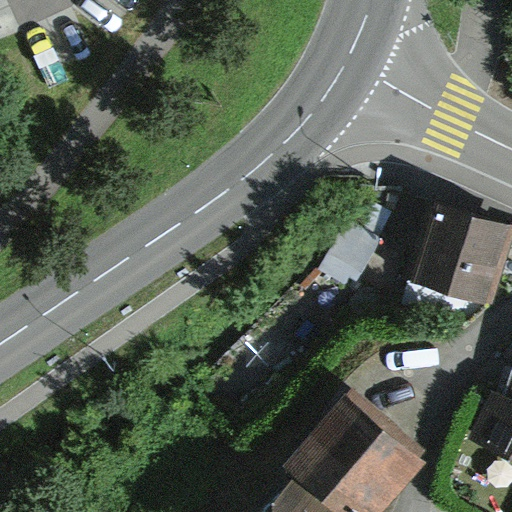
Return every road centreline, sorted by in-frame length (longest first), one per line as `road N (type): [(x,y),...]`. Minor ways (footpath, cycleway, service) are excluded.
road 1 (secondary): [(0,346),(246,179),(287,143),(354,58)]
road 2 (tertiary): [(354,58),(511,154)]
